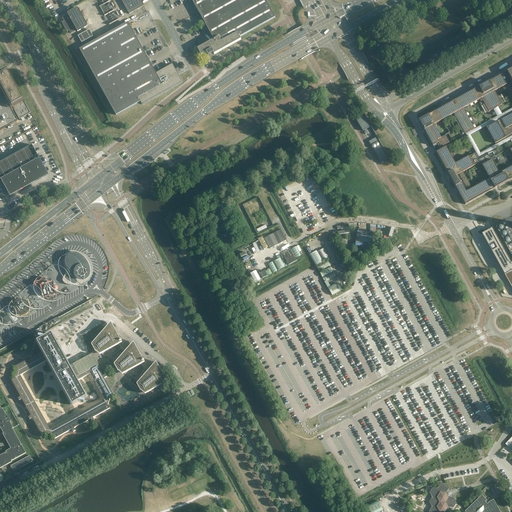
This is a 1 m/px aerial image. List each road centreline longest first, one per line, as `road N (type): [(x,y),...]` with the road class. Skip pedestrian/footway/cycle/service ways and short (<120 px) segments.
road 1 (secondary): [(112,183),(219,99),(328,34)]
road 2 (secondary): [(321,22),(236,72),(106,171)]
road 3 (unclassified): [(511,59),(411,116),(467,219)]
road 4 (tertiary): [(287,511),(211,374)]
road 5 (unclassified): [(106,171),(34,43)]
road 6 (motorway): [(0,270),(101,191)]
road 7 (tertiary): [(168,294),(112,183)]
road 8 (tertiary): [(101,191),(163,296)]
